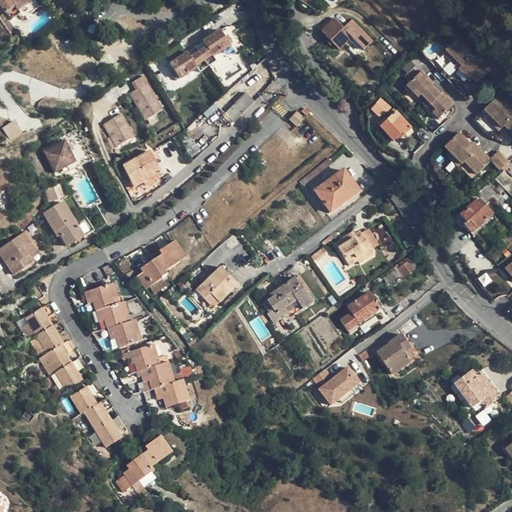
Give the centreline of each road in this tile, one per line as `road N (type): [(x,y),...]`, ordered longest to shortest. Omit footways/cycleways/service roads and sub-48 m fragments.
road 1 (residential): [(255,0),(283,74),(388,178),(452,283),(511,334)]
road 2 (unknown): [(426,63),(460,101),(460,115),(416,164),(388,178)]
